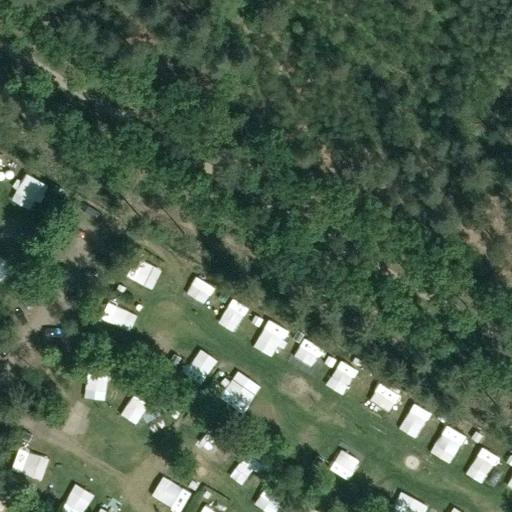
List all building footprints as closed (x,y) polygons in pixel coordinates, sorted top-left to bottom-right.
[(22,173),(6,192),(22,207),(39,188),(22,173)] [(129,284),(139,264),(129,259),(118,279),(129,284)] [(148,291),(154,271),(139,267),(133,287),(148,291)] [(184,298),(205,307),(214,286),(193,277),(184,298)] [(235,328),(247,308),(229,297),(217,317),(235,328)] [(96,317),(113,325),(122,308),(105,300),(96,317)] [(264,320),(256,339),(280,349),(288,330),(264,320)] [(158,335),(149,348),(165,359),(174,346),(158,335)] [(300,342),(293,360),(313,367),(320,349),(300,342)] [(198,347),(183,371),(200,382),(216,358),(198,347)] [(330,377),(352,387),(359,372),(337,362),(330,377)] [(247,405),(259,386),(240,373),(227,392),(247,405)] [(382,413),(394,392),(376,382),(364,403),(382,413)] [(125,411),(148,416),(152,396),(129,391),(125,411)] [(404,415),(426,426),(432,414),(410,404),(404,415)] [(257,424),(281,435),(289,417),(265,406),(257,424)] [(58,408),(49,425),(60,432),(70,414),(58,408)] [(209,428),(196,442),(215,460),(228,446),(209,428)] [(294,447),(311,458),(323,439),(306,428),(294,447)] [(9,471),(33,476),(37,452),(14,447),(9,471)] [(482,447),(469,467),(490,480),(502,460),(482,447)] [(159,466),(132,511),(173,511),(190,484),(159,466)] [(377,470),(365,494),(383,503),(395,478),(377,470)] [(503,488),(511,491),(511,470),(503,488)] [(0,511),(9,511),(16,509),(4,487),(0,489),(0,511)] [(62,490),(53,511),(79,511),(85,500),(62,490)] [(277,511),(283,503),(261,491),(252,507),(261,511),(277,511)] [(428,511),(427,494),(414,495),(415,511),(428,511)]
